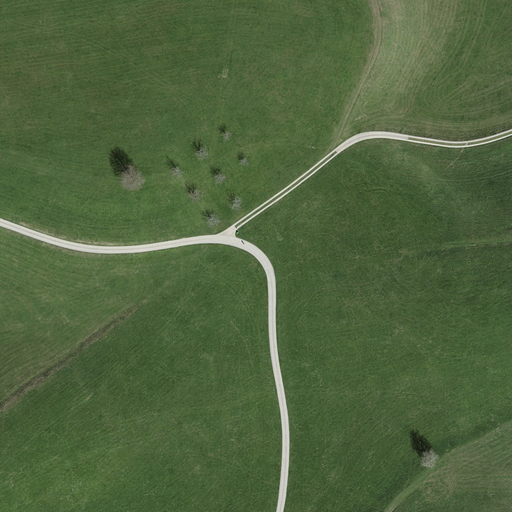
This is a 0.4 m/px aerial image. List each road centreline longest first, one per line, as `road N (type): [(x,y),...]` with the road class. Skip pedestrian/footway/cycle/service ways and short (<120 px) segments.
road 1 (track): [(218,235),(356,130),(436,139),(511,128)]
road 2 (track): [(317,160),(357,99),(374,45),(372,0)]
